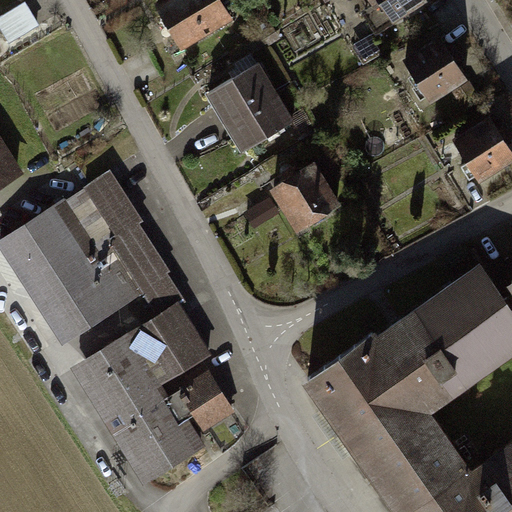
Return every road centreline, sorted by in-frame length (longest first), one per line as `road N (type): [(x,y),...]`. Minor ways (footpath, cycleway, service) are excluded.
road 1 (residential): [(281,420),(258,354),(69,0)]
road 2 (residential): [(162,511),(281,420)]
